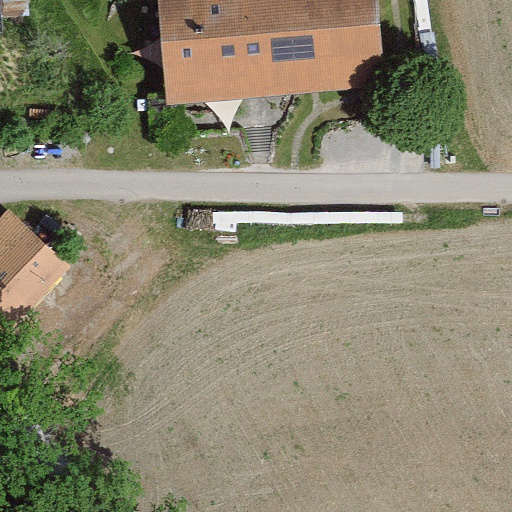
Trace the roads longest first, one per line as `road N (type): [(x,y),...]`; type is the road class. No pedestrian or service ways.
road 1 (unclassified): [(0,194),(511,200)]
road 2 (track): [(77,511),(0,389)]
